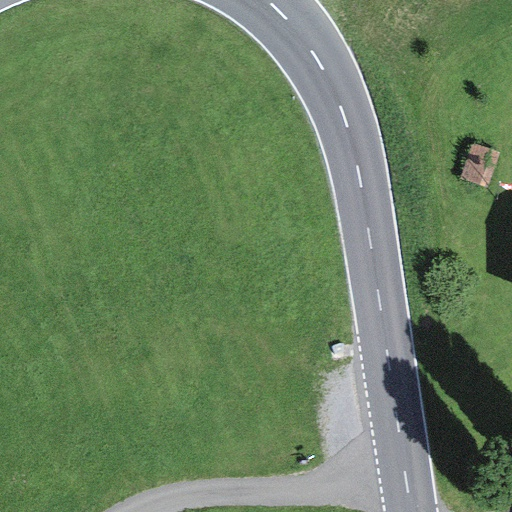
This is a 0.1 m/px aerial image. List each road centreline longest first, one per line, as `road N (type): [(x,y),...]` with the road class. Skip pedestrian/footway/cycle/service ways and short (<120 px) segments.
road 1 (tertiary): [(409,511),(359,178),(341,112),(314,54),(261,0)]
road 2 (track): [(126,511),(189,491),(406,487)]
